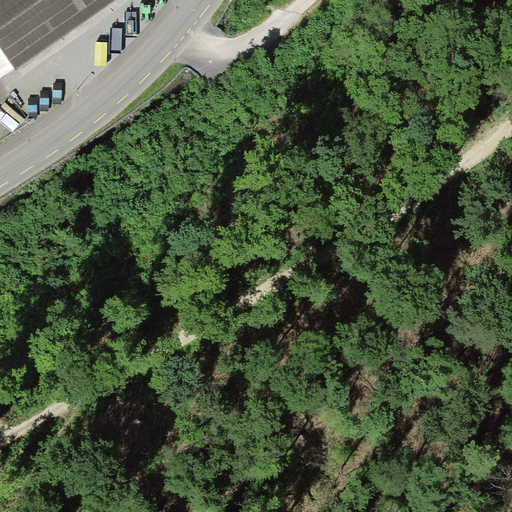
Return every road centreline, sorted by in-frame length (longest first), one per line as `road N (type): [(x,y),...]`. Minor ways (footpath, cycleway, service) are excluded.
road 1 (track): [(511,123),(457,169),(0,439)]
road 2 (tertiary): [(0,176),(92,111),(199,0)]
